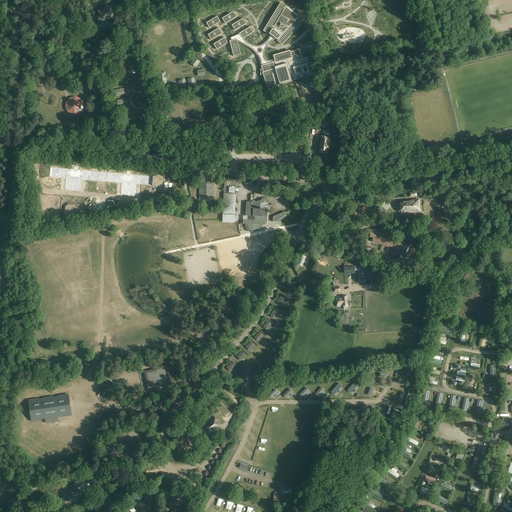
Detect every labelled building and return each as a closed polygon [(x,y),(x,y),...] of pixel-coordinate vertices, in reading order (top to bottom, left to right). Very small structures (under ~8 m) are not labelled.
[(280,3),(265,35),(277,39),(283,47),(308,21),(280,3)] [(101,20),(101,19),(101,21),(105,21),(105,19),(112,18),(111,5),(104,5),(105,9),(98,10),(99,18),(98,18),(98,19),(98,20),(99,21),(100,21),(101,20)] [(238,12),(224,17),(226,22),(240,17),(238,12)] [(221,17),(206,22),(208,29),(223,24),(221,17)] [(250,29),(240,32),(242,38),(252,35),(250,29)] [(223,31),(209,35),(211,41),(225,37),(223,31)] [(241,38),(231,40),(233,55),(243,54),(241,38)] [(226,40),(212,45),(215,51),(228,45),(226,40)] [(86,48),(86,58),(100,57),(99,47),(86,48)] [(275,62),(261,65),(265,85),(312,76),(307,57),(301,59),(299,52),(274,58),(275,62)] [(132,79),(128,87),(133,90),(138,83),(132,79)] [(321,144),(330,146),(331,141),(330,141),(330,137),(322,136),(321,144)] [(330,146),(321,144),(319,153),(327,154),(328,151),(329,151),(330,146)] [(52,168),(51,178),(68,179),(67,191),(82,192),(83,180),(125,184),(124,196),(140,197),(141,185),(158,187),(158,177),(134,175),(135,172),(131,172),(130,175),(80,170),(80,168),(76,167),(76,170),(52,168)] [(211,184),(211,182),(202,181),(202,183),(202,189),(200,189),(199,201),(208,202),(209,198),(212,199),(212,184),(211,184)] [(222,222),(235,223),(236,194),(224,194),(222,222)] [(246,216),(247,216),(247,219),(243,219),(243,224),(247,224),(248,227),(250,229),(253,230),(256,229),(259,227),(260,224),(266,225),(266,221),(267,221),(267,217),(268,203),(265,203),(265,199),(262,198),(262,200),(260,200),(260,201),(257,201),(257,202),(247,202),(246,216)] [(419,199),(403,201),(403,203),(398,204),(398,211),(404,210),(404,213),(420,212),(419,199)] [(272,208),(272,214),(274,214),(281,215),(273,217),(273,222),(279,222),(279,220),(287,215),(285,212),(280,214),(279,213),(279,208),(272,208)] [(24,225),(32,224),(32,214),(23,215),(24,225)] [(394,242),(395,239),(392,238),(391,231),(377,232),(377,229),(370,230),(367,236),(374,238),(372,242),(382,245),(401,252),(408,255),(409,253),(414,255),(420,238),(419,237),(420,235),(414,233),(415,232),(411,230),(405,231),(406,239),(411,241),(409,248),(394,242)] [(434,259),(454,251),(451,243),(431,251),(434,259)] [(359,271),(360,283),(365,283),(364,266),(361,267),(361,266),(354,266),(344,267),(344,274),(355,273),(355,271),(359,271)] [(281,294),(277,302),(283,305),(287,297),(281,294)] [(342,299),(337,300),(337,307),(343,306),(343,307),(348,306),(350,306),(350,303),(348,303),(347,296),(342,297),(342,299)] [(274,308),(270,316),(275,319),(280,311),(274,308)] [(267,321),(263,327),(268,330),(272,324),(267,321)] [(259,331),(254,337),(259,341),(264,335),(259,331)] [(440,337),(439,344),(445,346),(447,339),(440,337)] [(251,341),(246,347),(250,351),(255,345),(251,341)] [(433,364),(441,365),(442,361),(439,361),(440,355),(444,356),(444,353),(441,352),(442,348),(436,347),(433,364)] [(242,351),(237,356),(241,361),(246,355),(242,351)] [(475,364),(475,359),(471,359),(470,368),(479,368),(479,364),(475,364)] [(230,372),(237,365),(232,361),(226,367),(230,372)] [(168,366),(156,369),(156,370),(146,372),(149,387),(160,385),(161,388),(172,385),(168,366)] [(430,377),(429,384),(438,386),(438,382),(435,382),(436,378),(430,377)] [(355,382),(347,391),(350,394),(358,385),(355,382)] [(339,383),(331,392),(334,395),(342,386),(339,383)] [(321,387),(315,395),(318,397),(324,390),(321,387)] [(306,388),(299,395),(302,397),(309,390),(306,388)] [(275,389),(269,395),(272,398),(278,391),(275,389)] [(289,389),(283,395),(286,398),(292,391),(289,389)] [(429,391),(424,390),(421,404),(427,405),(429,391)] [(443,394),(438,393),(435,407),(441,408),(443,394)] [(32,421),(45,419),(46,423),(59,421),(58,417),(72,415),(69,395),(29,401),(32,421)] [(456,396),(450,395),(448,409),(453,410),(456,396)] [(469,399),(464,398),(461,412),(467,413),(469,399)] [(483,401),(477,400),(475,413),(480,415),(483,401)] [(203,426),(209,433),(216,428),(217,429),(222,425),(215,417),(203,426)] [(412,424),(417,428),(423,422),(418,417),(412,424)] [(509,418),(502,417),(502,420),(499,420),(498,429),(510,430),(510,421),(509,421),(509,418)] [(222,436),(227,443),(231,440),(226,433),(222,436)] [(104,440),(106,455),(115,454),(113,439),(104,440)] [(438,460),(436,469),(432,468),(432,471),(439,473),(442,461),(438,460)] [(393,471),(390,469),(388,473),(398,479),(401,475),(393,470),(393,471)] [(390,489),(391,487),(382,481),(381,483),(390,489)] [(68,499),(76,496),(80,495),(76,483),(64,487),(66,494),(64,494),(66,499),(68,498),(68,499)] [(141,501),(148,491),(145,489),(138,500),(141,501)] [(291,506),(291,503),(292,495),(274,494),(273,505),(291,506)] [(368,502),(366,506),(374,510),(376,506),(368,502)]
